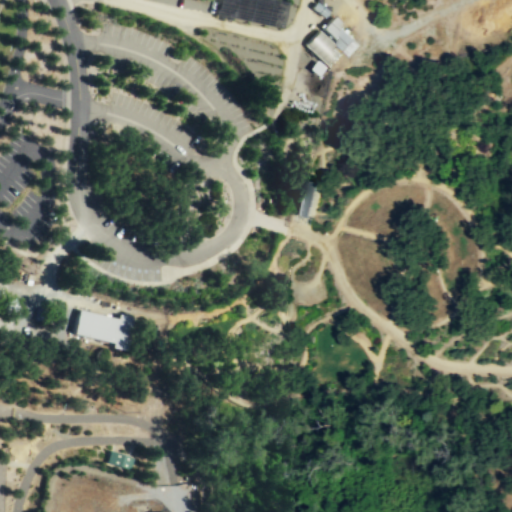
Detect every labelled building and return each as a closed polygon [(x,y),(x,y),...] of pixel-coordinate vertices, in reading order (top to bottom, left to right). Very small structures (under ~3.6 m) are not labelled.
[(277,27),(283,1),(278,0),(213,0),(213,1),(210,13),(277,27)] [(317,27),(329,15),(359,44),(348,55),(342,49),(317,27)] [(325,66),(326,66),(339,52),(314,28),(301,43),(325,66)] [(307,215),(316,179),(303,176),(299,194),(295,193),(291,211),(307,215)] [(123,349),(123,345),(130,315),(116,312),(115,316),(75,307),(71,332),(109,341),(109,345),(118,347),(123,349)] [(126,469),(130,456),(127,455),(119,452),(107,449),(106,452),(103,460),(126,469)]
